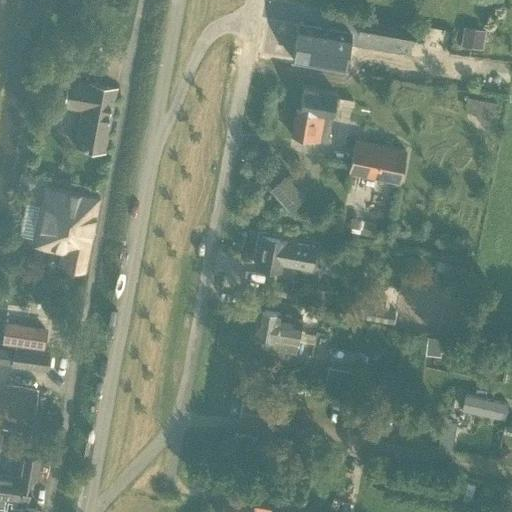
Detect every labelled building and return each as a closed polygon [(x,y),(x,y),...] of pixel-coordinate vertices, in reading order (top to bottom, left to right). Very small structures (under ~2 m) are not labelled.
[(300,35),(297,55),(332,60),(338,25),(301,18),(298,34),(300,35)] [(417,27),(361,18),(358,35),(414,44),(417,27)] [(462,45),(481,49),(485,31),(465,27),(462,45)] [(82,108),(76,144),(106,150),(117,88),(69,79),(63,105),(82,108)] [(296,110),(292,134),(321,139),(329,140),(331,130),(333,116),(337,91),(303,86),(299,111),(296,110)] [(499,101),(468,94),(465,110),(477,112),(485,122),(494,125),(499,101)] [(407,149),(356,138),(349,173),(399,183),(407,149)] [(22,171),(19,185),(35,188),(37,174),(22,171)] [(287,176),(273,189),(279,195),(293,182),(287,176)] [(100,198),(99,198),(47,187),(36,240),(52,243),(51,249),(63,252),(61,265),(86,269),(100,198)] [(313,270),(316,246),(261,236),(257,265),(282,270),(283,265),(313,270)] [(268,280),(266,293),(286,296),(288,283),(268,280)] [(314,287),(311,301),(328,304),(330,290),(314,287)] [(280,313),(270,311),(260,309),(255,335),(265,337),(263,347),(296,354),(302,322),(303,317),(280,313)] [(48,327),(6,321),(3,343),(46,349),(48,327)] [(428,336),(426,351),(441,352),(443,338),(428,336)] [(12,349),(0,347),(0,363),(10,365),(12,349)] [(49,372),(51,356),(14,350),(12,366),(49,372)] [(329,368),(326,383),(349,387),(352,373),(329,368)] [(467,393),(463,409),(505,418),(509,402),(467,393)] [(273,422),(275,412),(277,402),(244,396),(240,416),(273,422)] [(269,439),(246,436),(237,434),(233,460),(265,465),(273,467),(274,464),(286,466),(289,447),(268,443),(269,439)] [(22,509),(26,509),(27,502),(28,502),(32,480),(38,481),(43,456),(22,452),(18,477),(0,474),(0,507),(7,508),(8,503),(12,503),(11,508),(21,510),(22,509)] [(226,495),(222,511),(269,511),(274,487),(263,485),(262,492),(256,490),(255,500),(226,495)] [(292,511),(296,496),(290,494),(284,493),(280,511),(292,511)]
